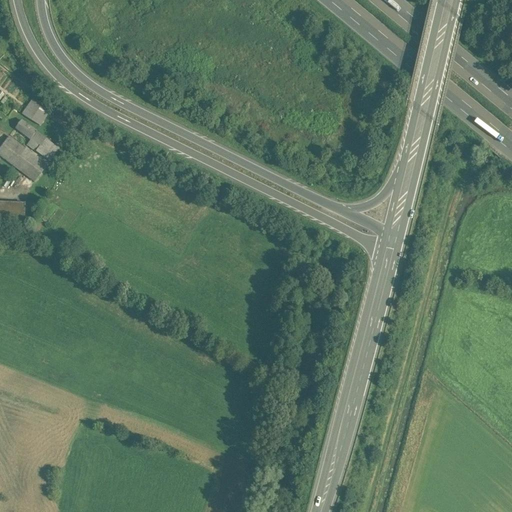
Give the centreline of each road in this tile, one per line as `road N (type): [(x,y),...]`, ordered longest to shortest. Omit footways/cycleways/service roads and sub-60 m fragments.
road 1 (motorway): [(23,0),(40,47),(82,92),(390,252)]
road 2 (motorway): [(341,210),(81,72),(62,51),(46,0)]
road 3 (track): [(367,511),(463,180)]
road 4 (track): [(0,239),(35,239),(269,365)]
road 5 (secondary): [(390,252),(320,511)]
road 6 (motorway): [(342,0),(511,137)]
road 7 (motorway): [(511,108),(380,0)]
road 8 (secondary): [(449,0),(416,149)]
